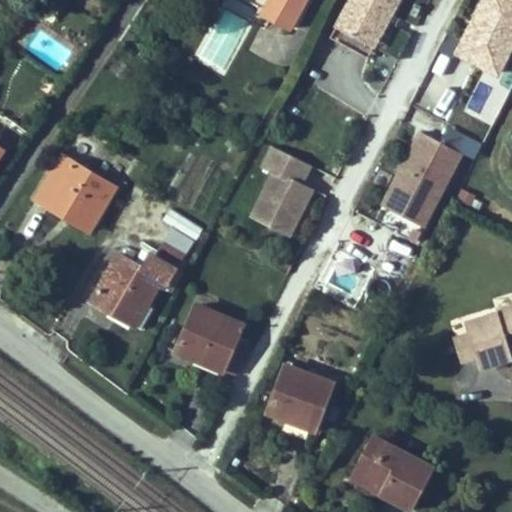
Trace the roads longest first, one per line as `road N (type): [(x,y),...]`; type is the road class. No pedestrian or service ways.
road 1 (residential): [(449,0),(290,272),(198,486)]
road 2 (unclassified): [(198,486),(0,333)]
road 3 (residential): [(127,0),(0,201)]
